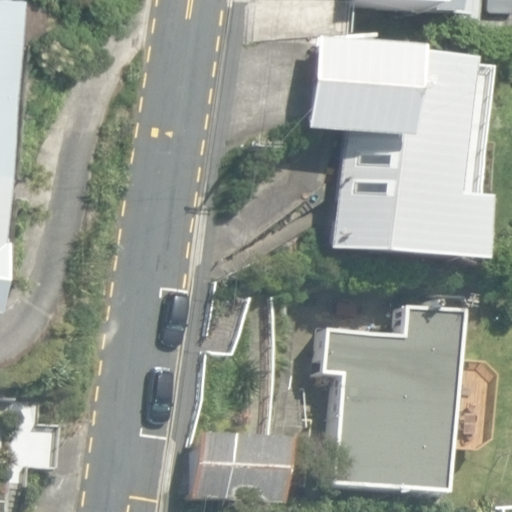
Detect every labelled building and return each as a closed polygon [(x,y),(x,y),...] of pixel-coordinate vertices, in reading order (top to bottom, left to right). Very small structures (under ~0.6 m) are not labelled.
[(332,0),(331,9),(451,19),(451,28),(467,29),(469,0),(332,0)] [(337,258),(454,272),(462,205),(453,204),(470,74),(453,72),(453,66),(393,59),(295,46),(284,136),(326,142),(328,142),(314,255),(337,258)] [(316,490),(429,501),(446,316),(388,310),(385,339),(311,332),(307,378),(327,380),(316,490)] [(22,467),(51,470),(55,427),(26,424),(22,467)] [(177,503),(236,511),(253,511),(263,446),(185,435),(177,503)]
